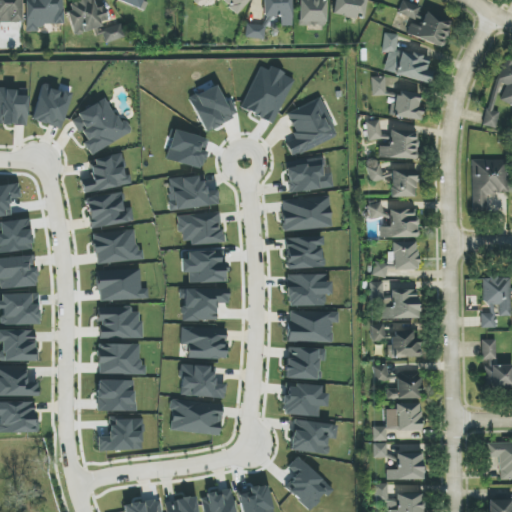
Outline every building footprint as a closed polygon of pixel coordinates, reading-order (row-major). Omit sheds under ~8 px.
[(0,0),(0,23),(22,23),(21,0),(0,0)] [(26,0),(26,27),(62,27),(62,0),(26,0)] [(79,0),(66,3),(73,33),(108,24),(104,6),(96,8),(93,0),(79,0)] [(115,0),(145,12),(149,0),(115,0)] [(220,0),(236,14),(249,0),(220,0)] [(291,0),(262,0),(263,24),(245,25),(245,39),(264,39),(264,27),(278,27),(278,26),(292,26),(291,0)] [(325,0),(298,0),(299,26),(325,26),(325,0)] [(334,0),(332,14),(363,19),(365,0),(334,0)] [(398,14),(415,19),(419,6),(401,1),(398,14)] [(407,34),(440,48),(450,22),(426,11),(419,27),(411,24),(407,34)] [(98,29),(99,36),(103,35),(104,42),(124,38),(121,25),(98,29)] [(397,35),(384,33),(381,52),(395,54),(397,35)] [(429,84),(432,72),(426,71),(429,58),(400,51),(395,75),(429,84)] [(511,104),(511,63),(499,61),(485,126),(496,128),(499,112),(493,111),(495,101),(511,104)] [(385,96),(385,77),(371,77),(371,96),(385,96)] [(60,129),(71,94),(41,85),(31,121),(60,129)] [(237,116),(229,99),(224,102),(216,85),(188,98),(204,132),(237,116)] [(0,125),(26,126),(27,89),(0,88),(0,125)] [(392,116),(418,120),(422,95),(396,91),(392,116)] [(75,114),(88,140),(83,143),(89,155),(132,133),(126,121),(118,124),(105,99),(75,114)] [(337,138),(321,99),(285,113),(296,139),(286,143),(291,156),(337,138)] [(367,141),(381,140),(380,121),(366,121),(367,141)] [(378,158),(416,159),(416,131),(389,131),(388,147),(379,147),(378,158)] [(83,194),(128,185),(122,153),(90,160),(93,178),(80,180),(83,194)] [(471,160),(471,208),(486,208),(486,193),(506,193),(506,160),(471,160)] [(332,189),(331,173),(323,174),(322,161),(283,164),(285,192),(332,189)] [(380,164),(366,168),(370,183),(384,180),(380,164)] [(415,170),(390,170),(390,197),(414,197),(415,170)] [(218,207),(217,187),(204,188),(203,176),(168,178),(169,209),(218,207)] [(87,228),(133,223),(131,208),(123,209),(122,194),(83,198),(87,228)] [(281,200),(283,231),(331,229),(329,198),(281,200)] [(417,238),(416,209),(382,210),(381,204),(368,204),(368,222),(378,221),(379,239),(417,238)] [(222,243),(220,214),(176,216),(177,233),(182,233),(183,245),(222,243)] [(95,265),(139,260),(136,230),(92,234),(95,265)] [(323,268),(322,237),(284,238),(285,269),(323,268)] [(393,270),(417,270),(416,242),(392,242),(393,270)] [(227,283),(226,264),(222,264),(222,251),(187,253),(187,260),(180,260),(181,274),(187,274),(188,284),(227,283)] [(0,258),(0,288),(35,287),(34,256),(0,258)] [(372,276),(385,278),(388,264),(374,262),(372,276)] [(148,300),(147,289),(140,289),(140,270),(97,271),(98,301),(148,300)] [(286,275),(326,274),(326,282),(330,282),(330,294),(325,294),(325,305),(288,306),(288,303),(287,303),(288,297),(285,297),(285,287),(287,287),(286,275)] [(481,329),(496,328),(496,316),(510,316),(509,277),(484,278),(485,313),(480,313),(481,329)] [(369,301),(383,301),(383,282),(369,282),(369,301)] [(227,290),(183,289),(182,321),(216,321),(216,304),(227,304),(227,290)] [(381,319),(418,318),(417,290),(390,290),(390,307),(381,308),(381,319)] [(38,325),(38,294),(0,294),(0,318),(0,326),(38,325)] [(98,308),(97,339),(140,339),(141,313),(130,312),(130,308),(98,308)] [(290,312),(337,312),(337,323),(331,322),(330,331),(332,333),(332,342),(287,342),(287,323),(290,323),(290,312)] [(385,341),(383,323),(370,325),(371,342),(385,341)] [(226,329),(181,328),(180,349),(188,349),(187,359),(225,360),(226,329)] [(35,330),(0,330),(0,361),(36,361),(35,330)] [(417,331),(388,332),(388,358),(418,358),(417,331)] [(496,361),(495,340),(481,340),(481,361),(496,361)] [(141,344),(98,345),(98,376),(142,375),(141,344)] [(286,379),(319,380),(319,361),(324,361),(325,349),(287,348),(286,379)] [(224,398),(224,385),(214,384),(214,366),(181,365),(180,397),(224,398)] [(387,400),(419,398),(418,372),(387,374),(387,365),(373,365),(374,383),(386,382),(387,400)] [(511,387),(511,365),(485,366),(485,388),(511,387)] [(27,367),(0,366),(0,396),(37,397),(37,383),(27,382),(27,367)] [(134,381),(96,380),(96,412),(133,412),(134,381)] [(294,384),(320,386),(320,387),(323,387),(322,394),(327,394),(325,407),(318,407),(317,417),(283,414),(284,411),(282,411),(283,404),(281,404),(282,396),(286,396),(287,387),(294,387),(294,384)] [(221,404),(171,401),(170,432),(219,435),(221,404)] [(34,403),(0,402),(0,432),(38,433),(38,420),(33,420),(34,403)] [(419,403),(394,404),(394,410),(385,410),(386,428),(396,427),(396,432),(420,431),(419,403)] [(97,452),(142,450),(141,418),(108,419),(109,438),(97,438),(97,452)] [(288,451),(326,456),(329,439),(335,440),(337,426),(292,420),(288,451)] [(385,427),(372,427),(372,442),(385,441),(385,427)] [(499,480),(511,480),(511,442),(486,443),(486,458),(499,458),(499,480)] [(373,458),(387,457),(386,444),(372,444),(373,458)] [(395,454),(395,470),(386,470),(386,480),(422,480),(422,453),(395,454)] [(331,489),(296,457),(286,468),(293,475),(283,487),(309,511),(331,489)] [(422,511),(422,494),(395,494),(395,499),(388,499),(387,484),(374,484),(374,503),(385,503),(385,511),(422,511)] [(238,493),(241,511),(271,511),(266,487),(238,493)] [(234,511),(230,488),(207,492),(208,497),(202,498),(204,511),(234,511)] [(197,511),(195,498),(164,502),(165,511),(197,511)] [(123,511),(161,511),(159,500),(123,505),(123,511)] [(488,511),(511,511),(511,500),(488,500),(488,511)]
